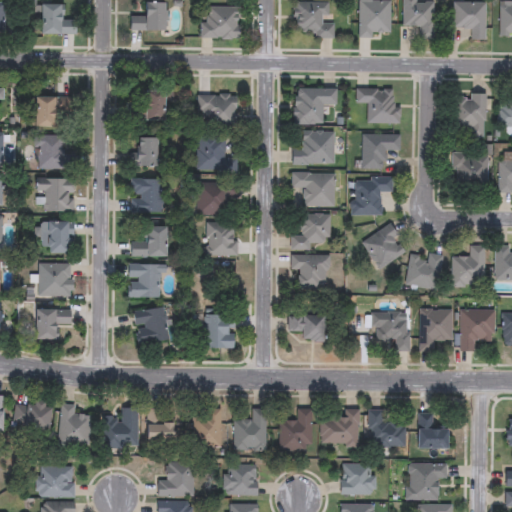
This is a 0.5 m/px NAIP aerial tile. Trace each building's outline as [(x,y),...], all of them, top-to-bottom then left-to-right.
[(357,0),(388,0),(388,37),(357,37),(357,0)] [(402,26),(402,0),(433,0),(433,40),(418,40),(418,26),(402,26)] [(331,38),(292,38),(292,2),(327,2),(327,22),(331,22),(331,38)] [(511,38),(498,38),(499,2),(511,2),(511,38)] [(162,31),(128,31),(128,20),(139,20),(139,3),(162,3),(162,31)] [(452,28),(452,3),(484,3),(484,40),(469,40),(469,28),(452,28)] [(73,35),(37,35),(37,4),(58,4),(58,26),(73,26),(73,35)] [(237,39),(202,39),(202,7),(237,7),(237,39)] [(321,125),(292,125),(291,89),(334,88),(334,105),(321,106),(321,125)] [(398,105),(398,124),(366,124),(366,104),(354,104),(354,89),(391,89),(391,105),(398,105)] [(128,92),(161,92),(161,121),(128,121),(128,92)] [(235,128),(198,128),(198,94),(235,94),(235,128)] [(451,95),(484,95),(484,137),(461,137),(461,131),(451,131),(451,95)] [(32,128),(32,97),(67,97),(67,112),(53,112),(53,128),(32,128)] [(511,127),(497,127),(497,97),(511,97),(511,127)] [(289,166),(289,148),(298,148),(298,132),(331,131),(331,165),(289,166)] [(360,170),(360,134),(397,134),(397,151),(384,151),(384,170),(360,170)] [(32,136),(63,136),(63,153),(67,153),(68,167),(33,167),(32,136)] [(223,138),(222,157),(234,157),(233,173),(194,172),(195,137),(223,138)] [(133,167),(133,138),(156,138),(156,167),(133,167)] [(511,153),(511,191),(496,191),(497,153),(511,153)] [(485,190),(449,190),(449,155),(485,155),(485,190)] [(300,207),(300,189),(289,189),(289,173),(331,173),(331,207),(300,207)] [(350,216),(349,178),(390,178),(390,193),(380,193),(380,215),(350,216)] [(35,212),(35,179),(71,179),(71,212),(35,212)] [(129,179),(159,179),(159,213),(129,213),(129,179)] [(194,184),(234,185),(234,216),(194,216),(194,184)] [(289,247),(289,235),(298,235),(298,214),(327,214),(327,247),(289,247)] [(39,253),(39,222),(69,222),(69,253),(39,253)] [(234,256),(202,256),(202,223),(234,223),(234,256)] [(404,252),(377,270),(359,243),(387,225),(404,252)] [(162,258),(128,258),(128,242),(142,242),(142,227),(161,227),(162,258)] [(482,247),(482,288),(449,288),(449,257),(467,257),(467,247),(482,247)] [(492,248),(511,248),(511,281),(492,281),(492,248)] [(440,257),(435,290),(404,286),(409,252),(440,257)] [(288,272),(288,256),(325,256),(325,290),(293,290),(293,272),(288,272)] [(232,262),(232,281),(198,281),(198,262),(232,262)] [(37,264),(70,264),(70,296),(37,296),(37,264)] [(125,299),(125,265),(157,265),(157,299),(125,299)] [(135,346),(133,327),(131,327),(129,312),(162,308),(166,342),(135,346)] [(69,309),(69,325),(55,325),(55,340),(32,340),(32,309),(69,309)] [(450,310),(450,342),(432,342),(432,351),(418,351),(418,310),(450,310)] [(472,342),(472,352),(457,352),(457,310),(492,310),(492,342),(472,342)] [(320,312),(320,343),(296,343),(296,332),(287,332),(287,312),(320,312)] [(370,330),(370,312),(407,312),(407,352),(388,352),(388,342),(377,342),(377,330),(370,330)] [(511,344),(501,344),(501,314),(511,314),(511,344)] [(232,349),(199,349),(199,316),(232,316),(232,349)] [(47,405),(46,431),(12,429),(13,403),(47,405)] [(92,417),(89,451),(55,447),(59,404),(74,406),(73,415),(92,417)] [(136,409),(136,448),(101,447),(102,417),(120,417),(120,409),(136,409)] [(191,449),(191,419),(203,419),(203,410),(219,410),(219,449),(191,449)] [(233,452),(233,421),(251,421),(251,410),(265,410),(265,452),(233,452)] [(320,416),(341,416),(341,410),(357,410),(357,447),(320,447),(320,416)] [(170,423),(170,442),(144,442),(144,411),(158,411),(158,423),(170,423)] [(296,422),(296,412),(310,412),(310,452),(279,452),(279,422),(296,422)] [(368,412),(382,412),(382,425),(404,425),(404,449),(368,449),(368,412)] [(416,450),(416,414),(433,414),(433,429),(446,429),(446,450),(416,450)] [(165,464),(192,464),(192,497),(156,497),(156,481),(165,481),(165,464)] [(340,495),(340,464),(373,464),(373,495),(340,495)] [(436,501),(406,501),(406,464),(446,464),(446,480),(436,480),(436,501)] [(223,495),(223,466),(255,466),(255,495),(223,495)] [(73,467),(73,498),(37,498),(37,467),(73,467)] [(41,511),(41,503),(73,503),(73,511),(41,511)] [(156,511),(156,503),(188,503),(188,511),(156,511)]
